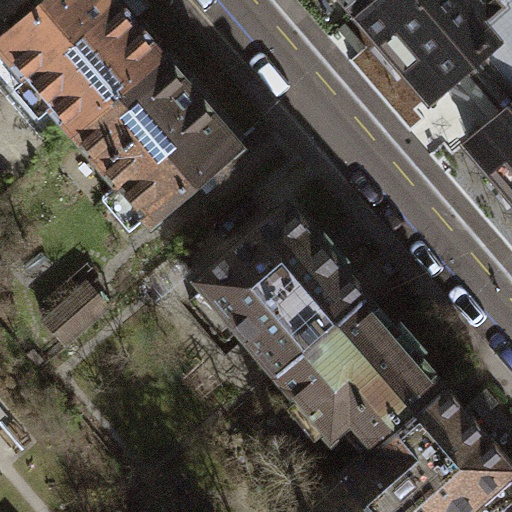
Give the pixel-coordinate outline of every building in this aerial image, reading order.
[(39,0),(0,33),(0,41),(75,130),(162,54),(116,0),(39,0)] [(352,0),(361,9),(371,0),(352,0)] [(511,0),(499,0),(497,2),(494,0),(371,0),(361,9),(440,100),(476,69),(510,107),(472,141),(511,187),(511,0)] [(162,54),(75,130),(118,179),(102,194),(128,225),(145,210),(153,218),(204,174),(239,143),(162,54)] [(240,325),(277,368),(365,293),(347,274),(286,202),(182,291),(224,339),(240,325)] [(44,316),(63,339),(106,304),(87,280),(44,316)] [(345,421),(367,446),(441,382),(384,316),(365,293),(277,368),(332,432),(345,421)] [(511,464),(461,405),(441,382),(367,446),(341,468),(379,511),(456,511),(511,464)] [(379,511),(341,468),(290,511),(379,511)]
